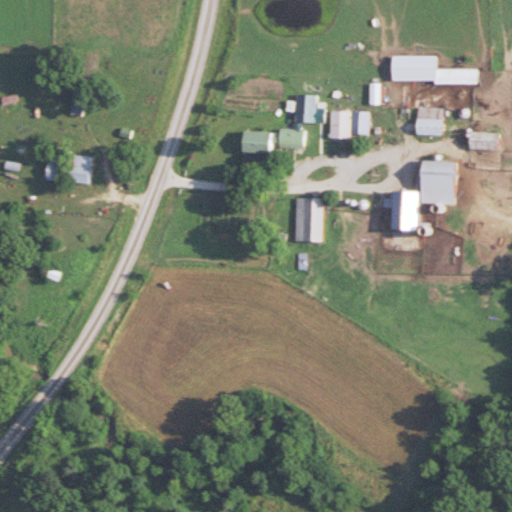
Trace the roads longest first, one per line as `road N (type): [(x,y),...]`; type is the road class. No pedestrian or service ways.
road 1 (tertiary): [(0,453),(67,370),(109,301),(158,190),(213,0)]
road 2 (residential): [(162,176),(289,190),(313,161),(407,160),(417,152),(491,159),(511,174)]
road 3 (residential): [(150,209),(0,191)]
